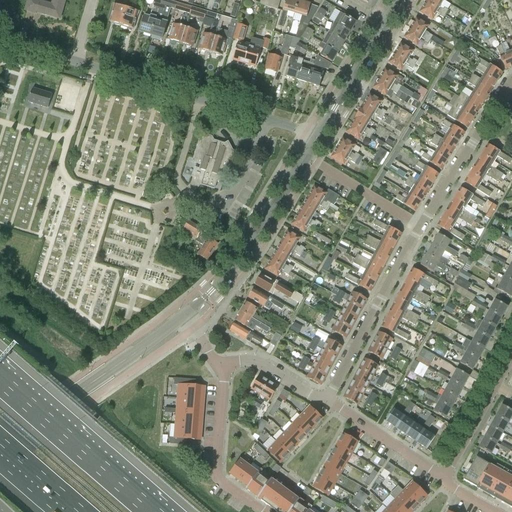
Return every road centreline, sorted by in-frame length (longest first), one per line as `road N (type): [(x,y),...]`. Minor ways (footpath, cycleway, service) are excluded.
road 1 (unclassified): [(72,61),(316,138)]
road 2 (tertiary): [(0,446),(184,316)]
road 3 (motorway): [(156,511),(0,375)]
road 4 (tertiary): [(184,316),(238,260),(304,156)]
road 5 (residential): [(325,403),(420,226)]
road 6 (residential): [(420,226),(511,81)]
road 7 (residential): [(261,511),(217,477),(218,368)]
road 8 (residential): [(443,478),(325,403)]
road 9 (residential): [(420,226),(304,156)]
road 10 (tertiary): [(316,138),(383,25)]
